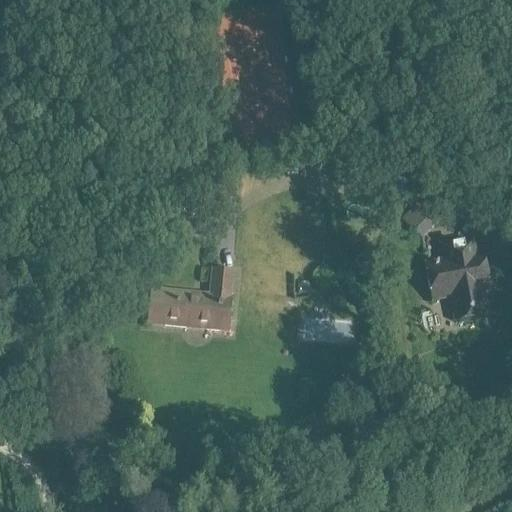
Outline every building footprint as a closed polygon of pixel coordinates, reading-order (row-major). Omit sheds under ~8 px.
[(383,122),(388,161),(409,158),(403,119),(383,122)] [(374,162),(364,125),(343,130),(347,147),(357,144),(363,165),(374,162)] [(235,202),(228,170),(163,185),(171,217),(235,202)] [(449,300),(453,323),(489,316),(485,294),(490,293),(482,253),(478,254),(475,238),(439,244),(442,259),(423,263),(431,304),(449,300)] [(326,269),(337,269),(338,258),(327,257),(326,269)] [(147,326),(228,333),(234,273),(212,271),(210,296),(150,291),(147,326)] [(309,295),(309,282),(297,283),(297,295),(309,295)] [(347,288),(336,287),(335,299),(346,300),(347,288)]
